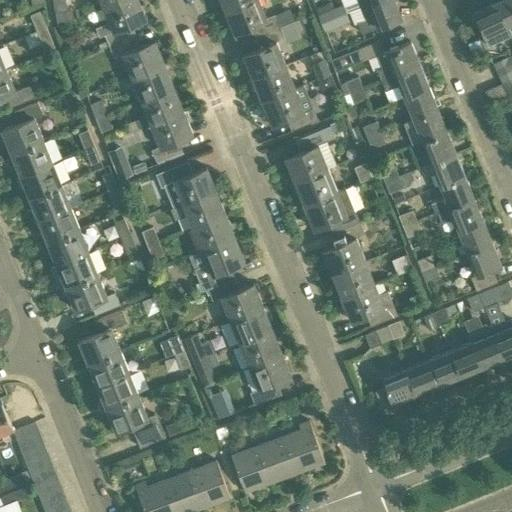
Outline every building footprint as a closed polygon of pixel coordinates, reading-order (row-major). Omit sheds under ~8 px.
[(64,0),(52,0),(54,12),(68,11),(65,1),(64,0)] [(99,0),(102,8),(123,0),(99,0)] [(144,17),(136,0),(123,0),(102,8),(111,31),(104,34),(108,46),(135,35),(130,24),(145,18),(144,17)] [(220,0),(224,9),(245,0),(220,0)] [(258,0),(245,0),(224,9),(233,31),(233,32),(248,27),(252,37),(288,23),(287,22),(286,22),(283,13),(275,17),(275,15),(266,19),(258,0)] [(392,0),(374,0),(359,6),(365,20),(357,23),(361,33),(400,17),(400,16),(399,17),(392,0)] [(511,0),(500,0),(496,2),(506,23),(511,20),(511,0)] [(506,23),(496,2),(474,12),(474,11),(473,12),(483,33),(506,23)] [(342,6),(333,10),(336,16),(331,18),(334,25),(348,20),(342,6)] [(36,32),(46,28),(39,10),(29,14),(36,32)] [(336,16),(333,10),(319,15),(324,29),(334,25),(331,18),(336,16)] [(257,49),(243,55),(243,56),(244,56),(252,78),(285,65),(276,42),(293,35),(288,23),(252,37),(257,49)] [(46,28),(36,32),(29,35),(31,41),(34,40),(37,45),(41,44),(42,46),(52,42),(46,28)] [(345,47),(337,29),(326,33),(334,51),(345,47)] [(139,46),(135,35),(108,46),(113,57),(122,54),(131,77),(163,65),(153,42),(154,42),(153,41),(139,46)] [(419,64),(410,41),(377,55),(381,66),(376,68),(381,79),(419,64)] [(330,59),(335,72),(361,61),(357,49),(330,59)] [(498,77),(511,70),(511,53),(492,63),(498,77)] [(317,78),(329,74),(323,59),(312,64),(317,78)] [(419,64),(381,79),(385,90),(399,84),(403,96),(428,86),(419,64)] [(172,88),(163,65),(131,77),(141,101),(172,88)] [(285,65),(252,78),(253,80),(248,82),(253,93),(258,91),(262,101),(294,88),(285,65)] [(13,90),(4,69),(0,70),(0,97),(5,95),(9,106),(10,107),(33,98),(33,97),(34,97),(29,84),(28,85),(27,83),(13,90)] [(343,93),(362,86),(358,76),(339,83),(343,93)] [(511,76),(500,82),(507,96),(511,93),(511,76)] [(362,86),(343,93),(344,97),(348,105),(353,103),(367,98),(362,86)] [(437,108),(428,86),(403,96),(412,118),(437,108)] [(172,88),(141,101),(144,110),(142,116),(134,119),(138,128),(150,124),(182,110),(172,88)] [(304,112),(294,88),(262,101),(271,124),(271,125),(286,119),(291,131),(317,121),(312,109),(304,112)] [(95,118),(107,113),(101,99),(89,104),(95,118)] [(12,112),(17,123),(1,130),(2,133),(3,133),(11,153),(44,139),(35,116),(43,113),(38,102),(12,112)] [(437,108),(412,118),(402,122),(412,145),(421,141),(446,130),(437,108)] [(182,110),(150,124),(159,147),(151,151),(156,162),(181,152),(177,140),(192,134),(191,133),(182,110)] [(107,113),(95,118),(101,132),(113,127),(107,113)] [(366,137),(380,132),(376,120),(362,126),(366,137)] [(295,181),(327,168),(317,145),(335,138),(330,125),(294,140),(299,152),(285,158),(285,159),(286,158),(295,181)] [(84,149),(94,145),(87,129),(77,133),(84,149)] [(455,153),(446,130),(421,141),(430,163),(455,153)] [(385,142),(380,132),(366,137),(370,147),(385,142)] [(44,139),(11,153),(20,175),(52,162),(44,139)] [(100,160),(94,145),(84,149),(90,164),(100,160)] [(455,153),(430,163),(439,185),(464,175),(455,153)] [(52,162),(20,175),(29,197),(61,184),(52,162)] [(133,172),(129,162),(115,167),(119,177),(133,172)] [(191,174),(186,162),(160,172),(165,185),(174,208),(215,192),(206,169),(206,168),(191,174)] [(353,167),(360,182),(376,175),(372,165),(367,167),(365,162),(353,167)] [(384,181),(398,176),(394,165),(380,171),(384,181)] [(336,191),(327,168),(295,181),(304,204),(336,191)] [(108,191),(118,187),(111,171),(101,175),(108,191)] [(464,175),(439,185),(444,196),(430,201),(434,213),(437,211),(473,197),(464,175)] [(403,187),(398,176),(384,181),(389,192),(403,187)] [(61,184),(29,197),(38,219),(70,206),(61,184)] [(118,187),(108,191),(114,207),(124,202),(118,187)] [(336,191),(304,204),(313,227),(313,228),(328,222),(332,233),(359,223),(345,188),(336,191)] [(215,192),(174,208),(171,210),(175,220),(187,214),(192,227),(224,215),(215,192)] [(473,197),(437,211),(441,221),(452,217),(457,229),(482,219),(473,197)] [(70,206),(38,219),(47,242),(79,229),(70,206)] [(402,226),(416,221),(412,210),(398,215),(402,226)] [(224,215),(192,227),(202,251),(233,238),(224,215)] [(120,238),(130,234),(123,218),(114,222),(120,238)] [(491,242),(482,219),(457,229),(466,252),(491,242)] [(421,231),(416,221),(402,226),(407,237),(421,231)] [(359,223),(332,233),(337,244),(322,250),(323,251),(332,274),(364,261),(355,237),(363,234),(359,223)] [(146,245),(158,240),(153,226),(141,231),(146,245)] [(88,251),(79,229),(47,242),(56,264),(88,251)] [(130,234),(120,238),(126,254),(136,249),(130,234)] [(233,238),(202,251),(206,262),(193,268),(203,290),(233,278),(228,268),(243,261),(242,260),(242,261),(233,238)] [(164,254),(158,240),(146,245),(152,259),(164,254)] [(501,264),(491,242),(466,252),(475,274),(469,276),(474,290),(496,281),(491,268),(501,264)] [(88,251),(56,264),(56,265),(51,268),(55,278),(61,276),(65,286),(97,273),(88,251)] [(420,271),(434,265),(430,254),(416,260),(420,271)] [(397,274),(409,270),(403,255),(391,259),(397,274)] [(374,284),(364,261),(332,274),(342,297),(374,284)] [(439,276),(434,265),(420,271),(425,282),(439,276)] [(95,314),(119,304),(114,291),(105,295),(97,273),(65,286),(73,306),(72,306),(74,309),(90,302),(95,314)] [(233,278),(203,290),(207,301),(211,300),(220,296),(230,321),(262,308),(252,285),(252,284),(252,283),(237,290),(233,278)] [(478,293),(483,307),(511,295),(511,292),(508,281),(478,293)] [(374,284),(342,297),(351,320),(350,320),(351,321),(365,315),(370,326),(396,316),(387,293),(379,296),(374,284)] [(423,302),(420,293),(408,298),(412,306),(423,302)] [(483,307),(478,293),(467,298),(472,311),(483,307)] [(444,307),(433,311),(439,325),(450,321),(444,307)] [(271,330),(262,308),(230,321),(239,343),(271,330)] [(121,309),(97,319),(101,331),(78,341),(79,343),(87,363),(120,350),(111,327),(126,321),(121,309)] [(439,325),(433,311),(422,316),(428,329),(439,325)] [(387,324),(392,338),(404,334),(398,320),(387,324)] [(392,338),(387,324),(364,334),(370,348),(381,343),(392,338)] [(511,324),(493,332),(503,357),(511,353),(511,324)] [(493,332),(493,331),(491,325),(481,329),(481,328),(468,333),(471,339),(470,340),(471,342),(481,366),(503,357),(493,332)] [(271,330),(239,343),(248,367),(280,354),(271,330)] [(174,354),(184,350),(177,334),(167,338),(174,354)] [(194,362),(206,357),(200,342),(188,347),(194,362)] [(481,366),(471,342),(449,351),(459,375),(481,366)] [(120,350),(87,363),(96,385),(129,373),(120,350)] [(190,366),(184,350),(174,354),(180,369),(190,366)] [(449,351),(427,360),(437,385),(459,375),(449,351)] [(280,354),(248,367),(258,390),(249,394),(254,405),(280,394),(276,383),(290,377),(290,376),(289,376),(280,354)] [(211,370),(206,357),(194,362),(199,375),(211,370)] [(427,360),(404,369),(415,394),(437,385),(427,360)] [(415,394),(404,369),(382,378),(386,386),(374,390),(381,407),(393,403),(415,394)] [(138,395),(129,373),(96,385),(105,407),(138,395)] [(211,390),(214,413),(228,410),(225,388),(211,390)] [(146,415),(138,395),(105,407),(114,427),(113,428),(114,430),(130,424),(135,436),(159,426),(154,413),(153,414),(153,413),(146,415)] [(0,402),(0,433),(12,428),(1,403),(0,402)] [(284,434),(298,471),(325,460),(310,419),(298,424),(299,428),(284,434)] [(17,441),(39,432),(35,421),(12,430),(17,441)] [(164,437),(159,426),(135,436),(140,447),(164,437)] [(39,432),(17,441),(21,452),(44,443),(39,432)] [(284,434),(257,444),(271,481),(298,471),(284,434)] [(44,443),(21,452),(25,463),(48,454),(44,443)] [(271,481),(257,444),(229,454),(243,491),(271,481)] [(48,454),(25,463),(30,474),(53,465),(48,454)] [(189,469),(203,506),(230,496),(217,459),(189,469)] [(57,476),(53,465),(30,474),(34,485),(57,476)] [(187,511),(203,506),(189,469),(162,479),(174,511),(187,511)] [(6,478),(9,487),(25,481),(21,472),(6,478)] [(57,476),(34,485),(39,496),(61,487),(57,476)] [(0,490),(9,487),(6,478),(0,480),(0,490)] [(174,511),(162,479),(148,485),(146,480),(133,485),(143,511),(174,511)] [(12,491),(16,500),(29,495),(25,486),(12,491)] [(61,487),(39,496),(43,507),(66,498),(61,487)] [(16,500),(12,491),(0,496),(0,499),(2,505),(16,500)] [(63,511),(70,509),(66,498),(43,507),(44,511),(63,511)]
